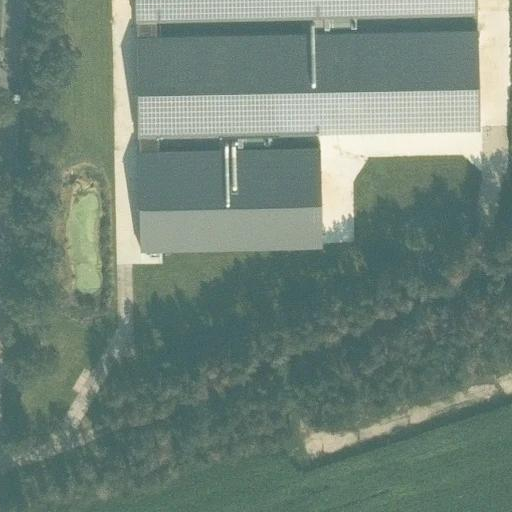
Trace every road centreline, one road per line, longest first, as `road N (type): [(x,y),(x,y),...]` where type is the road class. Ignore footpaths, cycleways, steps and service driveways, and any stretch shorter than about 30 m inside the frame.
road 1 (track): [(0,451),(10,440),(511,239)]
road 2 (tertiary): [(11,0),(0,172)]
